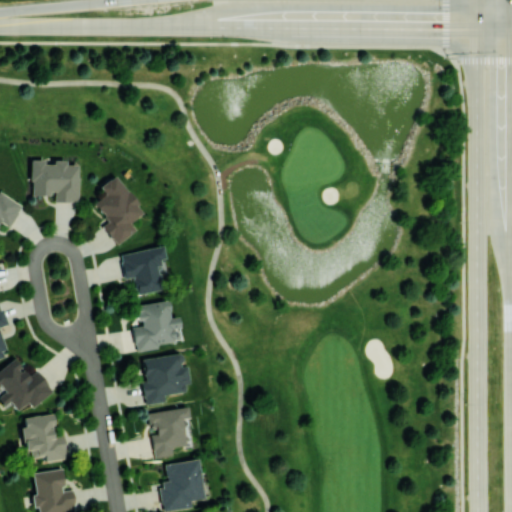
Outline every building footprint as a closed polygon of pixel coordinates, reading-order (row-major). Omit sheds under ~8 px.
[(53,201),(77,201),(77,163),(64,163),(64,159),(53,159),(53,163),(42,163),(42,159),(30,159),(30,194),(53,194),(53,201)] [(135,228),(129,221),(142,211),(113,174),(98,186),(104,193),(92,202),(107,220),(101,225),(115,244),(135,228)] [(0,191),(0,221),(8,226),(21,204),(0,191)] [(118,253),(123,277),(130,276),(134,294),(161,288),(156,259),(164,257),(162,244),(118,253)] [(134,303),(136,323),(131,324),(134,349),(156,347),(156,343),(173,341),(171,326),(179,326),(177,315),(169,316),(167,300),(134,303)] [(140,357),(142,377),(140,378),(143,403),(163,401),(162,393),(186,391),(182,352),(140,357)] [(52,391),(35,368),(26,375),(13,357),(0,366),(0,402),(1,404),(8,400),(15,409),(26,401),(30,407),(52,391)] [(145,410),(148,431),(149,431),(152,457),(171,454),(171,447),(185,445),(182,418),(188,417),(187,405),(145,410)] [(64,458),(62,435),(53,436),(50,412),(19,416),(23,448),(34,447),(35,454),(42,454),(42,460),(64,458)] [(190,506),(189,499),(202,497),(197,458),(162,462),(165,480),(158,481),(161,510),(190,506)] [(36,511),(70,511),(74,511),(70,488),(62,489),(59,467),(30,471),(33,494),(30,494),(31,506),(36,505),(36,511)]
